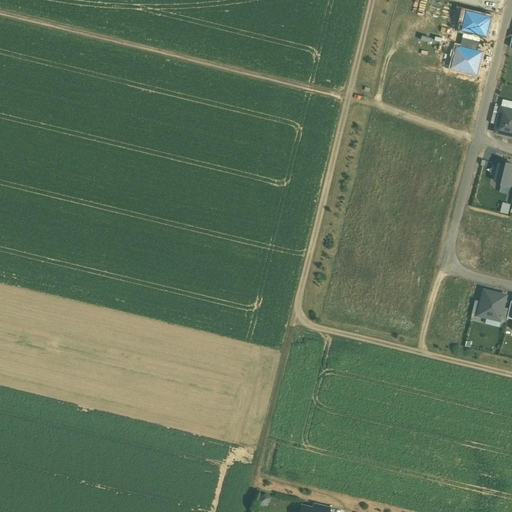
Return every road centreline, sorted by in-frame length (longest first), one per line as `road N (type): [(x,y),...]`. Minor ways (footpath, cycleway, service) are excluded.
road 1 (track): [(248,511),(348,99)]
road 2 (track): [(0,15),(348,99)]
road 3 (residential): [(475,138),(440,268)]
road 4 (residential): [(508,8),(475,138)]
